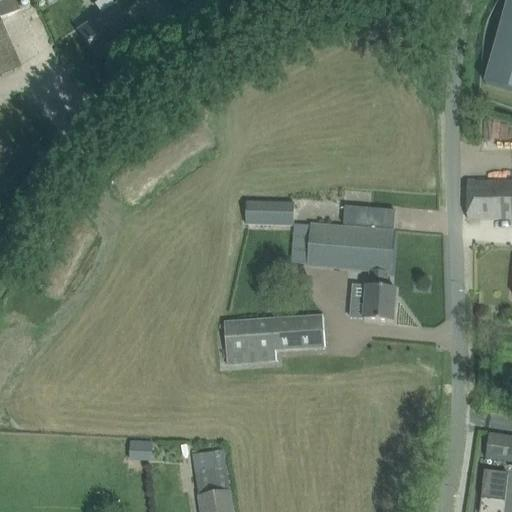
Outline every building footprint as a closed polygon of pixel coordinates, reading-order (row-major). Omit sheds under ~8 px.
[(0,0),(0,77),(19,69),(0,25),(0,20),(21,12),(15,0),(0,0)] [(511,0),(507,0),(485,85),(511,92),(511,0)] [(79,32),(85,41),(96,58),(133,33),(116,7),(79,32)] [(0,172),(14,153),(0,142),(0,172)] [(511,182),(467,183),(468,221),(511,220),(511,182)] [(296,227),(296,205),(247,204),(246,226),(296,227)] [(345,207),(343,225),(373,228),(393,230),(395,211),(375,210),(345,207)] [(363,321),(373,322),(393,324),(396,290),(386,289),(387,274),(391,274),(395,234),(311,227),(308,265),(370,270),(369,286),(366,286),(363,321)] [(226,355),(278,352),(326,348),(324,317),(224,324),(226,355)] [(511,437),(488,435),(485,460),(511,464),(511,469),(511,468),(511,437)] [(152,441),(129,440),(128,460),(151,461),(152,441)] [(484,472),(483,484),(501,486),(502,474),(484,472)] [(233,511),(230,494),(199,499),(200,511),(233,511)]
